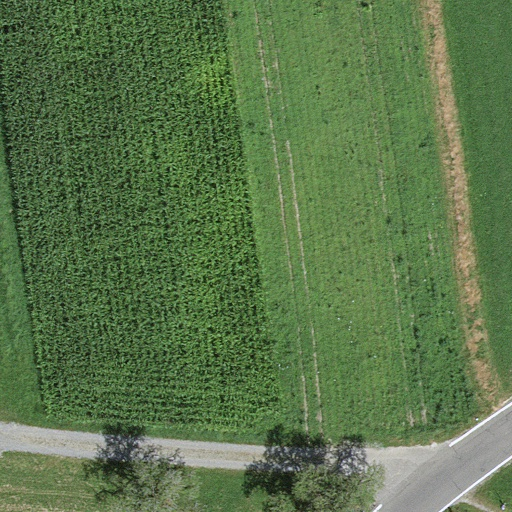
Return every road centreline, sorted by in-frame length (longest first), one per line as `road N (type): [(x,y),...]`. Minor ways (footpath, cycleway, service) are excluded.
road 1 (track): [(435,469),(130,446),(0,427)]
road 2 (tertiary): [(511,421),(435,469),(389,511)]
